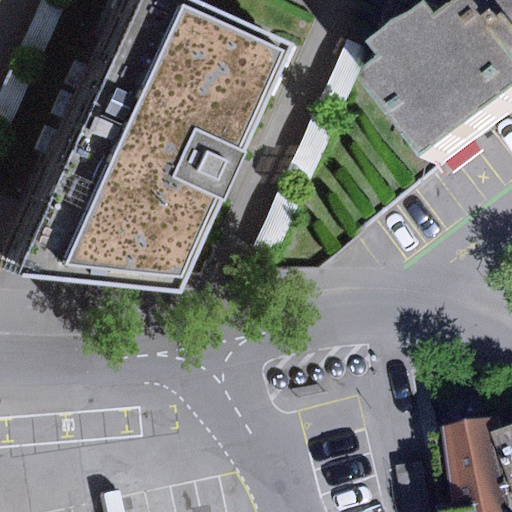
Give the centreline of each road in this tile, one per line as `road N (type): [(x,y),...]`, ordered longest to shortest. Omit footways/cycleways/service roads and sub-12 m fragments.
road 1 (residential): [(511,346),(413,320),(318,323),(206,349)]
road 2 (tertiary): [(0,361),(107,361),(206,349)]
road 3 (tertiary): [(206,349),(285,511)]
